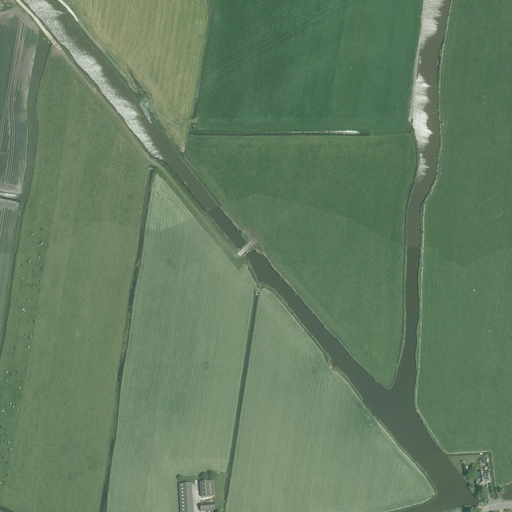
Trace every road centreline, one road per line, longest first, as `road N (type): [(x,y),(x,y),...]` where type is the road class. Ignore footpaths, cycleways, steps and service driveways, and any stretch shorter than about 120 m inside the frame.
road 1 (track): [(412,0),(388,379),(258,240),(236,255),(145,157)]
road 2 (track): [(88,511),(145,157)]
road 3 (track): [(145,157),(15,0)]
